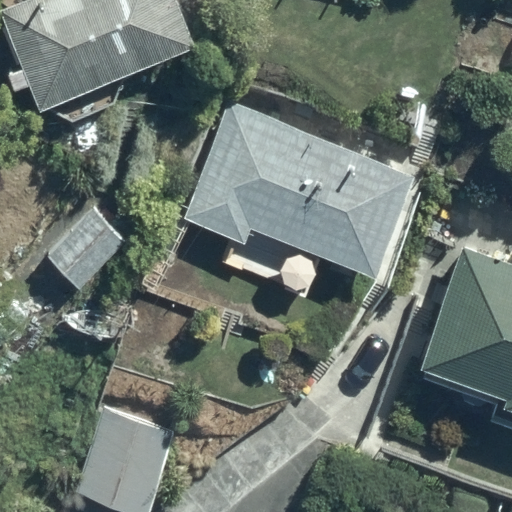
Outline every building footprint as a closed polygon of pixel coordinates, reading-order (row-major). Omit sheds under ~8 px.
[(25,69),(33,89),(194,24),(184,0),(0,0),(0,13),(15,51),(2,56),(10,75),(25,69)] [(407,165),(226,95),(183,205),(238,227),(244,210),(370,258),(407,165)] [(122,230),(91,198),(45,243),(76,275),(122,230)] [(496,385),(511,391),(511,250),(457,231),(415,349),(495,377),(496,385)] [(142,502),(168,432),(98,407),(73,477),(142,502)]
